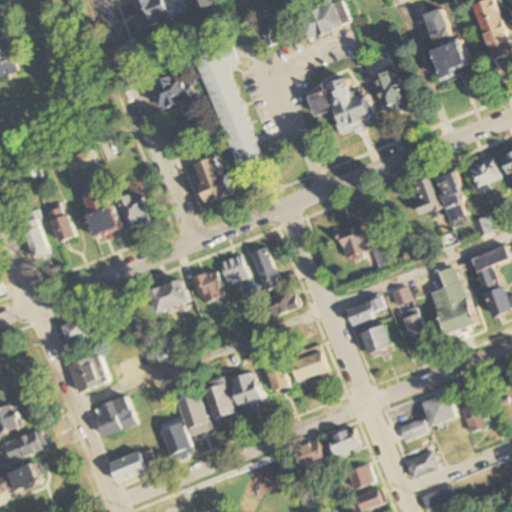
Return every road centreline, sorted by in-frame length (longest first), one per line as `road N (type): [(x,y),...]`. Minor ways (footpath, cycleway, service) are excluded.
road 1 (residential): [(511,119),(0,318)]
road 2 (residential): [(511,348),(117,508)]
road 3 (residential): [(410,511),(289,208)]
road 4 (residential): [(118,511),(0,229)]
road 5 (residential): [(194,244),(97,0)]
